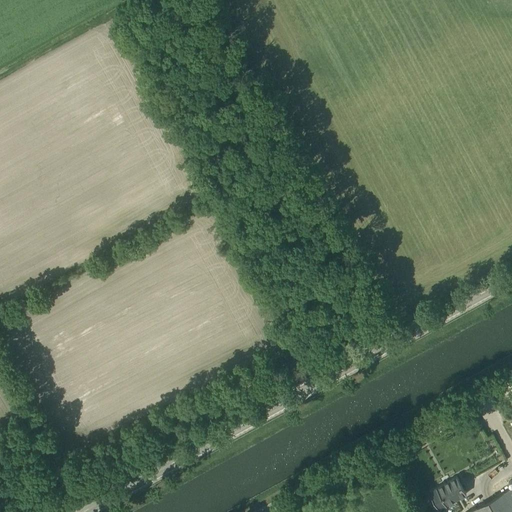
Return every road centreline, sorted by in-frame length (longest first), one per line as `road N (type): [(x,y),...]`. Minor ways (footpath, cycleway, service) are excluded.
road 1 (secondary): [(81,511),(511,276)]
road 2 (unclassified): [(261,511),(511,374)]
road 3 (track): [(0,374),(77,511)]
road 4 (track): [(0,74),(133,0)]
